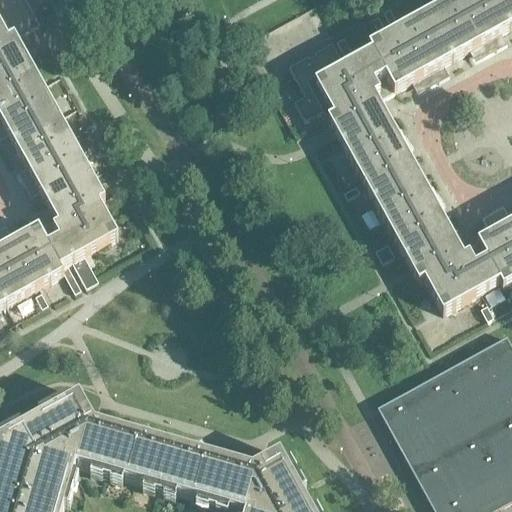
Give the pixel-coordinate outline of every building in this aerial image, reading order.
[(15,43),(39,30),(22,0),(0,0),(0,144),(9,140),(13,149),(60,123),(22,57),(15,43)] [(510,33),(492,0),(460,0),(427,19),(452,65),(475,52),(484,67),(509,53),(501,38),(510,33)] [(511,0),(492,0),(510,33),(511,32),(511,0)] [(390,30),(396,26),(390,14),(383,18),(390,30)] [(452,65),(427,19),(369,51),(371,56),(394,97),(418,84),(426,99),(452,85),(443,70),(452,65)] [(379,38),(385,34),(378,22),(372,25),(379,38)] [(400,133),(394,137),(382,114),(377,107),(394,97),(371,56),(345,71),(332,48),(314,57),(315,59),(309,63),(308,61),(289,71),(305,101),(294,107),(305,126),(329,113),(334,121),(328,125),(335,136),(373,207),(419,181),(406,158),(412,155),(400,133)] [(105,206),(100,196),(60,123),(13,149),(26,172),(17,177),(31,203),(40,198),(55,224),(39,233),(61,274),(68,271),(118,243),(100,209),(105,206)] [(477,247),(461,256),(455,247),(439,216),(444,213),(432,191),(426,194),(419,181),(373,207),(410,274),(419,289),(424,286),(443,320),(500,288),(477,247)] [(356,192),(344,199),(347,204),(359,198),(356,192)] [(511,288),(511,227),(503,211),(482,223),(491,240),(477,247),(500,288),(502,294),(511,288)] [(61,274),(39,233),(15,247),(6,230),(0,232),(0,299),(7,311),(64,280),(61,274)] [(382,269),(394,262),(388,250),(375,256),(382,269)] [(72,269),(86,294),(98,287),(85,262),(72,269)] [(81,296),(68,271),(61,274),(64,280),(75,299),(81,296)] [(35,302),(42,314),(48,311),(41,299),(35,302)] [(493,323),(487,311),(481,314),(487,327),(493,323)] [(511,352),(507,343),(377,414),(430,511),(504,511),(511,508),(511,352)] [(308,511),(279,459),(252,474),(206,461),(201,454),(194,457),(153,446),(148,438),(140,442),(94,429),(79,401),(0,445),(0,511),(308,511)]
